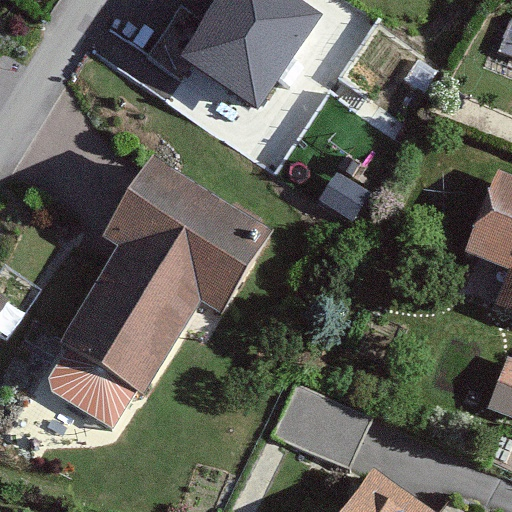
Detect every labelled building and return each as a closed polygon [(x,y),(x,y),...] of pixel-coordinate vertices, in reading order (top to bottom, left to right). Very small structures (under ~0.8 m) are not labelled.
[(321,13),(301,0),(217,0),(180,55),(258,107),(321,13)] [(291,234),(168,158),(122,234),(141,246),(78,350),(159,399),(215,308),(238,321),(291,234)] [(511,192),(503,190),(473,271),(511,285),(511,310),(506,327),(511,329),(511,192)] [(369,411),(310,397),(300,442),(359,456),(369,411)] [(443,511),(395,479),(372,511),(443,511)]
